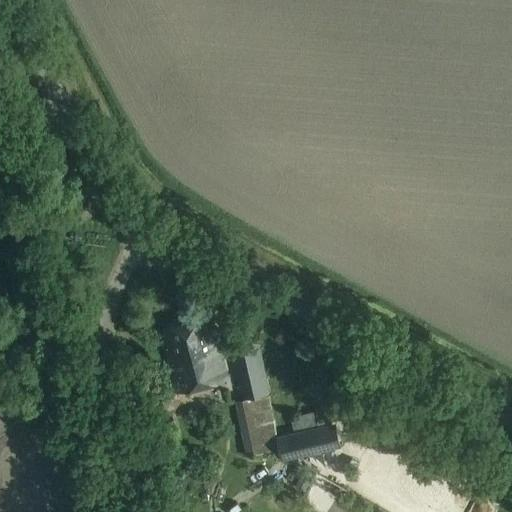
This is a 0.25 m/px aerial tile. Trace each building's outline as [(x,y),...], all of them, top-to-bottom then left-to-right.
[(173,389),(223,378),(209,319),(164,329),(169,347),(164,348),(173,389)] [(244,400),(271,393),(258,341),(230,348),(244,400)] [(248,458),(281,451),(269,395),(236,402),(248,458)] [(314,455),(334,450),(331,438),(311,443),(314,455)] [(296,484),(305,489),(310,479),(300,474),(300,475),(296,484)]
